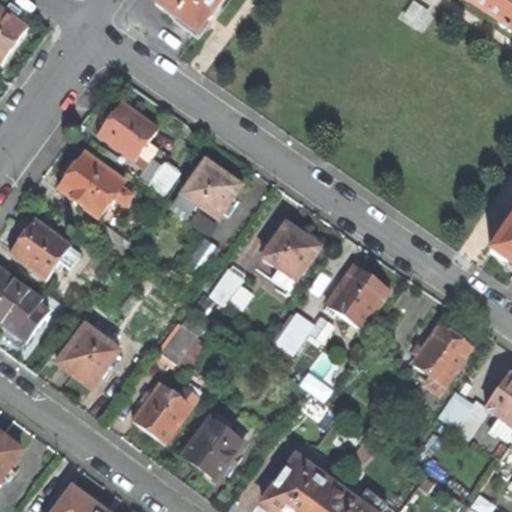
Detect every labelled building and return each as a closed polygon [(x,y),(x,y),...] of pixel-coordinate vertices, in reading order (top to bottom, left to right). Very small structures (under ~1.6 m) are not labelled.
[(224,0),(162,0),(158,7),(198,36),(224,0)] [(511,0),(487,0),(511,16),(511,0)] [(0,10),(0,64),(26,29),(4,13),(0,10)] [(138,156),(147,162),(156,150),(147,143),(157,129),(120,103),(109,118),(97,135),(133,162),(138,156)] [(57,189),(98,218),(113,198),(119,202),(129,188),(83,153),(70,172),(57,189)] [(164,162),(148,185),(163,196),(179,173),(164,162)] [(190,219),(200,206),(222,221),(245,188),(229,177),(211,164),(178,210),(190,219)] [(511,215),(487,254),(511,270),(511,272),(511,274),(511,215)] [(10,254),(46,280),(59,262),(69,270),(80,255),(33,222),(21,239),(10,254)] [(297,232),(290,227),(266,260),(282,271),(275,281),(288,290),(285,294),(289,298),(323,250),(321,249),(320,242),(311,236),(305,238),(297,232)] [(188,268),(202,279),(222,251),(208,241),(188,268)] [(331,307),(365,331),(392,292),(375,280),(359,268),(331,307)] [(0,271),(0,324),(15,335),(27,319),(38,327),(48,313),(37,305),(40,301),(0,271)] [(214,296),(228,306),(246,281),(232,271),(214,296)] [(161,355),(176,367),(207,324),(192,312),(161,355)] [(314,328),(298,316),(274,351),(290,363),(314,328)] [(94,393),(122,354),(107,343),(112,336),(98,326),(93,333),(88,329),(60,367),(78,380),(94,393)] [(431,344),(425,340),(415,354),(421,358),(415,367),(433,379),(428,388),(441,397),(474,351),(455,337),(442,328),(431,344)] [(151,434),(168,447),(195,411),(194,409),(212,384),(194,371),(175,396),(163,387),(158,393),(154,390),(141,408),(145,411),(136,423),(151,434)] [(511,380),(489,411),(502,421),(493,432),(497,435),(500,433),(511,441),(511,380)] [(487,417),(463,399),(446,422),(470,440),(487,417)] [(219,485),(247,446),(213,421),(184,459),(201,472),(219,485)] [(0,486),(25,454),(8,441),(0,435),(0,486)] [(272,511),(315,511),(334,486),(298,459),(263,505),(272,511)] [(260,466),(237,500),(249,507),(271,474),(260,466)] [(384,511),(388,507),(368,492),(360,504),(334,486),(315,511),(384,511)] [(74,491),(58,511),(102,511),(89,502),(74,491)]
